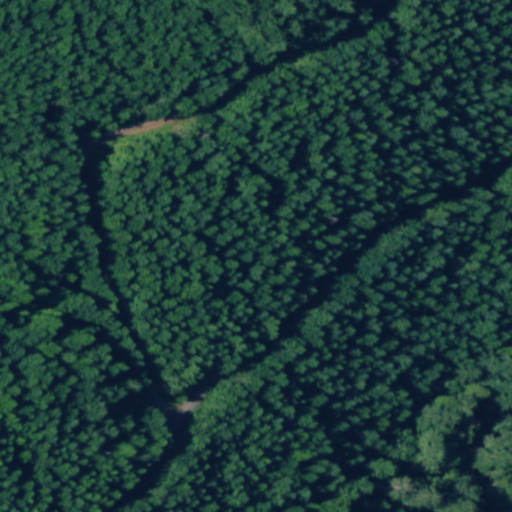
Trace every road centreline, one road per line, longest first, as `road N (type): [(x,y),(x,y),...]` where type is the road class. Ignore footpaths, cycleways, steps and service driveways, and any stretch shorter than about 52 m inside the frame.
road 1 (track): [(167,434),(87,253),(76,203),(81,158),(90,144),(184,112),(236,71),(355,23),(380,0)]
road 2 (track): [(99,511),(307,283),(352,246),(511,151)]
